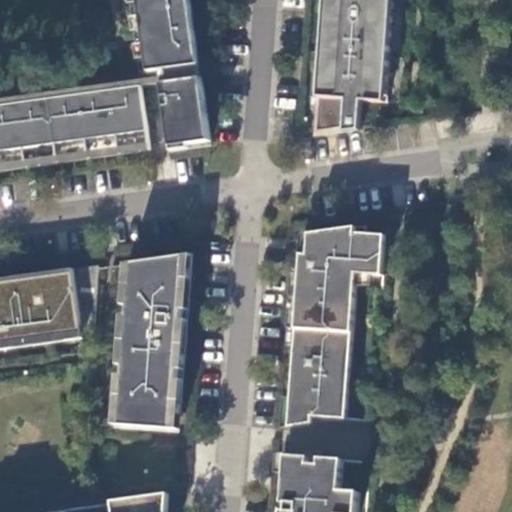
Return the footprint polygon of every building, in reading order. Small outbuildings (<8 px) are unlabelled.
[(151,0),(141,0),(151,74),(162,73),(151,0)] [(192,0),(151,0),(162,73),(202,67),(192,0)] [(388,110),(392,0),(332,0),(323,100),(350,104),(350,136),(365,134),(366,108),(388,110)] [(204,80),(197,81),(205,139),(189,140),(190,146),(213,143),(204,80)] [(197,81),(164,86),(172,143),(189,140),(205,139),(197,81)] [(0,167),(152,146),(144,91),(123,94),(123,91),(103,94),(103,97),(62,103),(61,100),(41,102),(41,105),(0,111),(0,167)] [(384,278),(388,238),(367,236),(367,227),(311,236),(309,256),(303,256),(291,417),(290,429),(313,425),(314,418),(348,421),(359,276),(384,278)] [(188,258),(134,265),(122,428),(175,431),(188,258)] [(100,270),(75,273),(84,334),(95,333),(100,270)] [(0,283),(0,345),(84,334),(75,273),(0,283)] [(311,459),(288,458),(284,505),(289,505),(288,511),(359,511),(361,494),(342,492),(345,462),(322,460),(321,467),(311,466),(311,459)] [(169,511),(170,495),(114,503),(115,511),(169,511)]
